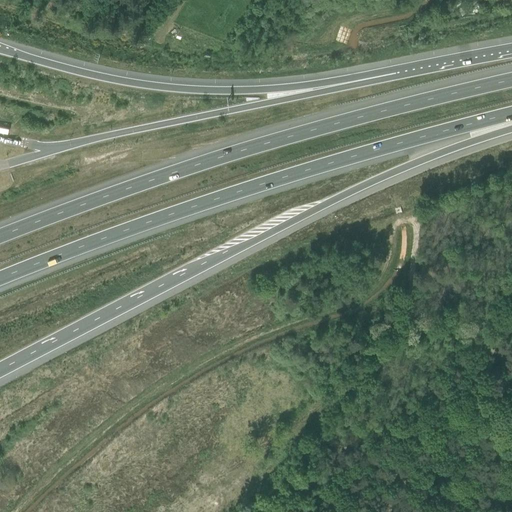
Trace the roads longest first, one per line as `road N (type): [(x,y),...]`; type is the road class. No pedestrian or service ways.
road 1 (motorway): [(0,368),(375,181),(511,128)]
road 2 (motorway): [(0,281),(216,201),(511,116)]
road 3 (motorway): [(511,81),(204,163),(0,239)]
road 4 (motorway): [(394,75),(184,88),(0,47)]
road 5 (motorway): [(394,75),(57,148)]
road 6 (motorway): [(511,52),(394,75)]
